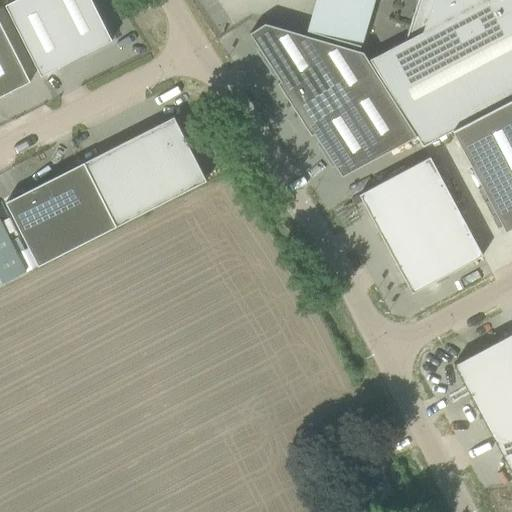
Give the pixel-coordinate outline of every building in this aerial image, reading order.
[(41,76),(111,40),(90,0),(15,0),(5,5),(41,76)] [(315,0),(306,31),(360,47),(373,0),(315,0)] [(511,0),(417,0),(405,41),(367,61),(416,138),(422,147),(452,131),(511,99),(511,0)] [(0,97),(30,82),(0,23),(0,97)] [(367,61),(362,53),(264,25),(248,35),(279,83),(276,84),(309,135),(313,132),(341,177),(416,138),(367,61)] [(511,99),(452,131),(506,231),(511,228),(511,99)] [(116,227),(206,181),(173,117),(84,163),(116,227)] [(401,273),(412,293),(429,283),(429,284),(430,284),(482,256),(429,157),(359,195),(401,273),(400,273),(400,274),(401,273)] [(84,163),(5,202),(38,266),(116,227),(84,163)] [(0,285),(26,272),(0,220),(0,285)] [(511,333),(453,365),(511,474),(511,333)] [(374,501),(391,492),(377,464),(360,472),(374,501)]
